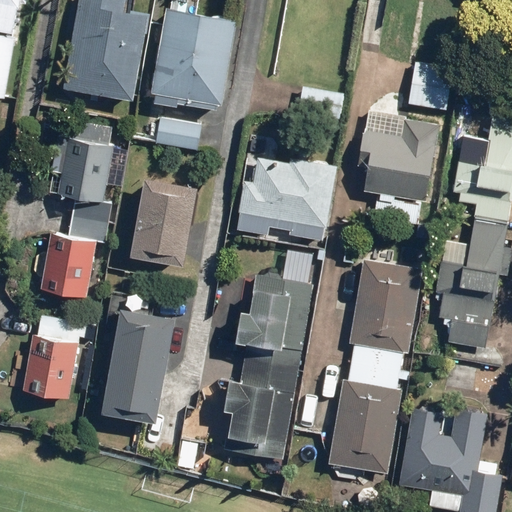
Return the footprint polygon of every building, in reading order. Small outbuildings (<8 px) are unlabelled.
[(0,0),(0,94),(7,96),(19,33),(14,32),(20,0),(0,0)] [(82,0),(65,86),(136,99),(155,0),(82,0)] [(168,4),(153,91),(223,104),(239,17),(168,4)] [(416,57),(408,100),(448,107),(455,63),(416,57)] [(305,80),(300,111),(340,117),(345,87),(305,80)] [(459,159),(454,191),(460,191),(459,199),(478,202),(476,218),(510,223),(511,208),(511,111),(494,109),(486,163),(459,159)] [(368,167),(364,189),(427,201),(442,119),(407,112),(403,133),(366,126),(358,165),(368,167)] [(162,116),(158,141),(200,148),(204,123),(162,116)] [(53,231),(43,286),(87,295),(98,239),(107,240),(114,201),(105,199),(116,143),(71,135),(60,192),(79,196),(72,234),(53,231)] [(269,233),(271,224),(325,235),(339,164),(292,155),(290,168),(258,162),(255,179),(246,178),(237,227),(269,233)] [(146,175),(132,253),(184,262),(198,184),(146,175)] [(377,197),(375,216),(421,222),(423,203),(377,197)] [(468,263),(441,259),(436,289),(444,290),(439,316),(452,318),(448,339),(487,346),(499,271),(509,272),(511,255),(511,225),(475,219),(468,263)] [(364,259),(350,341),(408,351),(422,268),(364,259)] [(230,375),(224,407),(233,408),(227,447),(284,457),(314,281),(257,272),(251,310),(241,308),(236,340),(247,342),(241,377),(230,375)] [(121,304),(103,410),(157,419),(175,312),(121,304)] [(35,329),(24,387),(70,396),(81,338),(35,329)] [(343,375),(329,460),(388,469),(401,385),(343,375)] [(414,404),(399,482),(463,494),(460,511),(461,511),(496,511),(503,474),(478,469),(488,412),(456,406),(451,434),(440,432),(444,409),(414,404)]
